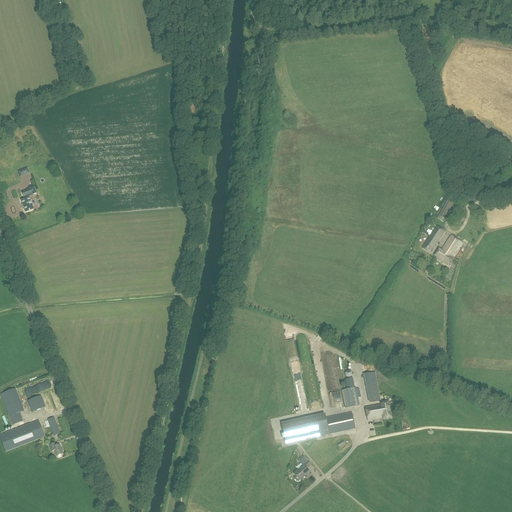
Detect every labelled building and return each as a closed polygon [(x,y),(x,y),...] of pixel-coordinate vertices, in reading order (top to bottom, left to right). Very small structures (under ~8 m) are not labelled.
[(27,168),(18,172),(20,176),(29,173),(27,168)] [(30,200),(29,198),(29,197),(28,197),(27,194),(32,193),(33,195),(36,193),(34,187),(30,188),(31,189),(21,193),(22,195),(23,196),(24,199),(21,200),(22,204),(22,205),(23,205),(24,207),(23,207),(23,208),(23,207),(24,208),(25,212),(33,209),(32,206),(33,206),(30,200)] [(443,221),(448,212),(442,209),(438,218),(443,221)] [(463,217),(456,212),(453,217),(460,222),(463,217)] [(432,251),(433,249),(445,231),(436,226),(422,248),(431,253),(432,251)] [(442,250),(439,248),(437,252),(436,253),(434,256),(449,265),(454,258),(453,258),(463,243),(451,236),(442,250)] [(326,353),(328,360),(335,358),(333,351),(326,353)] [(375,372),(363,374),(369,402),(380,400),(375,372)] [(355,388),(354,388),(352,378),(344,380),(346,389),(342,390),(345,408),(359,405),(355,388)] [(28,390),(29,395),(50,388),(48,384),(28,390)] [(1,394),(13,425),(23,421),(20,413),(24,411),(15,389),(1,394)] [(28,401),(32,412),(45,407),(41,396),(28,401)] [(391,418),(388,402),(378,404),(364,407),(367,421),(382,418),(383,420),(391,418)] [(355,429),(351,412),(325,418),(324,414),(281,423),(285,443),(355,429)] [(60,434),(54,418),(48,420),(54,436),(60,434)] [(0,437),(5,452),(45,437),(38,420),(0,435),(0,437)] [(56,456),(58,457),(61,456),(61,454),(63,454),(60,444),(56,446),(55,443),(49,445),(51,451),(54,450),(56,456)] [(304,457),(298,462),(302,466),(293,474),(296,477),(295,477),(295,479),(297,481),(299,481),(300,480),(300,479),(304,476),(305,476),(310,472),(307,468),(311,465),(304,457)]
